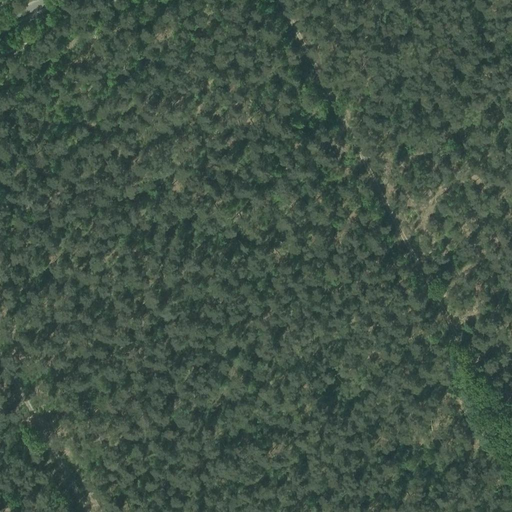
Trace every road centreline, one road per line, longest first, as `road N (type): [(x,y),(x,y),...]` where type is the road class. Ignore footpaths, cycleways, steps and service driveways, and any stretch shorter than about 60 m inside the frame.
road 1 (track): [(279,0),(511,450)]
road 2 (track): [(0,357),(86,511)]
